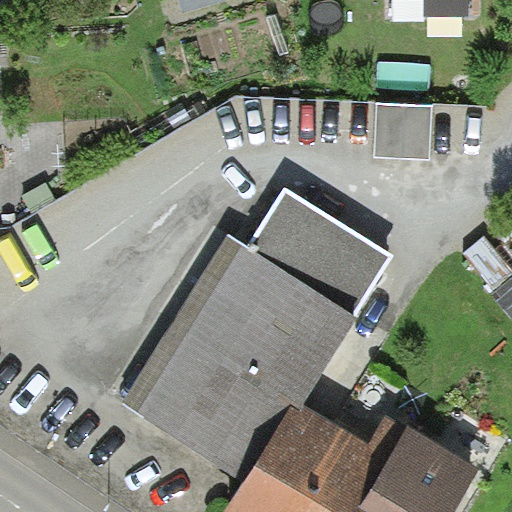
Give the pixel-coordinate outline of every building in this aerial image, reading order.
[(233,0),(180,0),(185,16),(233,0)] [(377,107),(374,160),(431,162),(434,109),(377,107)] [(288,195),(248,253),(352,319),(390,259),(288,195)] [(511,271),(485,239),(466,255),(497,292),(491,297),(511,322),(511,271)] [(248,253),(229,240),(121,408),(244,486),(292,412),(301,417),(305,410),(360,324),(352,319),(248,253)] [(361,511),(410,433),(386,419),(368,449),(305,410),(301,417),(292,412),(244,486),(237,498),(228,511),(361,511)] [(458,511),(481,476),(410,433),(361,511),(458,511)]
